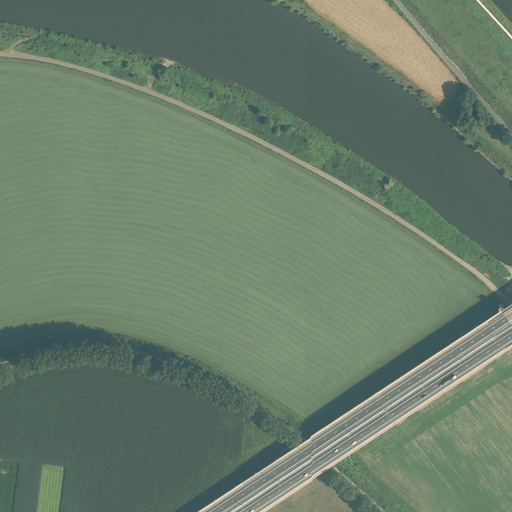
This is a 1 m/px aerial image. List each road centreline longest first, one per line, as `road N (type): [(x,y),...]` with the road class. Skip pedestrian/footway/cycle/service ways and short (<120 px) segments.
road 1 (unclassified): [(511,305),(407,224),(253,137),(107,76),(0,53)]
road 2 (motorway): [(511,309),(205,511)]
road 3 (motorway): [(237,511),(511,329)]
road 4 (track): [(302,0),(511,158)]
road 5 (tertiary): [(511,136),(395,0)]
